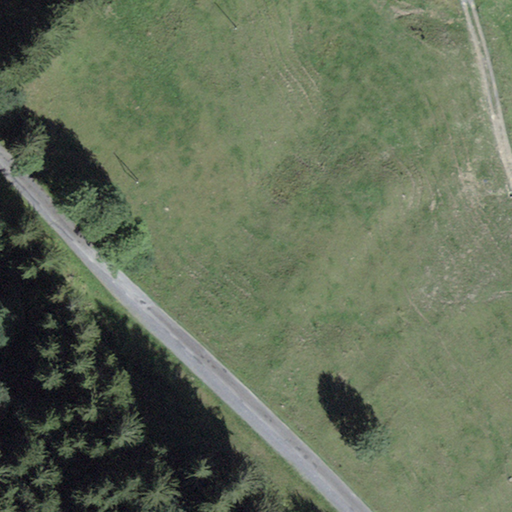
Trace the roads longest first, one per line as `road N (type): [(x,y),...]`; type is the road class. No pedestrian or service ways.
road 1 (unclassified): [(0,152),(360,511)]
road 2 (track): [(465,0),(511,163)]
